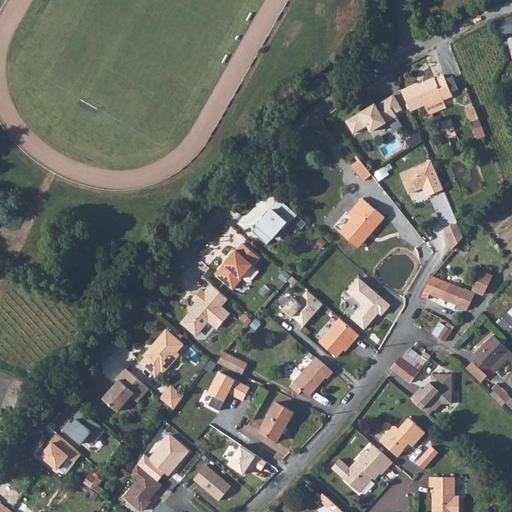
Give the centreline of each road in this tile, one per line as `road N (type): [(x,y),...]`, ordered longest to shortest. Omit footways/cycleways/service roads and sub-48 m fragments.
road 1 (unclassified): [(0,461),(277,143),(338,91),(409,53)]
road 2 (residential): [(249,511),(377,369),(439,254)]
